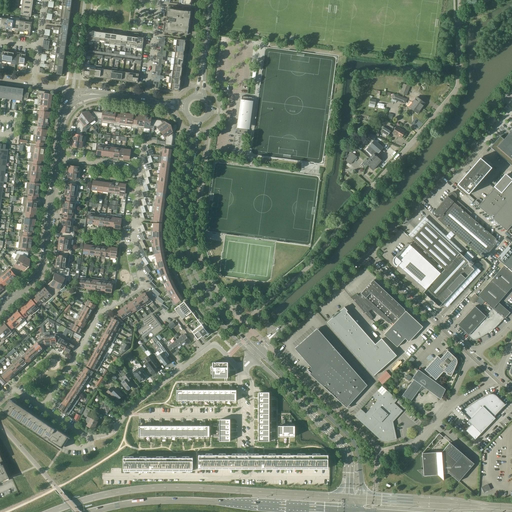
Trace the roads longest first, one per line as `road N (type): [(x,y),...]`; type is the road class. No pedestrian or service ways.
road 1 (residential): [(275,333),(255,311),(314,260),(455,92),(458,0)]
road 2 (primary): [(346,496),(153,488),(51,511)]
road 3 (tertiary): [(191,118),(178,231),(183,262),(205,304),(253,357)]
road 4 (primary): [(90,511),(168,500),(345,510)]
road 5 (tertiary): [(254,348),(207,295),(186,244),(200,120)]
road 6 (residential): [(43,409),(75,432),(103,437),(212,345),(240,370)]
road 7 (unclassified): [(363,253),(511,85)]
road 8 (tertiary): [(361,498),(351,437),(259,353)]
road 9 (tertiary): [(253,357),(339,440),(349,462),(346,496)]
road 10 (tertiary): [(0,309),(42,266),(56,157)]
road 11 (residential): [(43,409),(99,315),(143,284)]
road 12 (unclassified): [(473,356),(363,253)]
road 13 (primary): [(511,507),(361,498)]
road 14 (residential): [(102,476),(239,476)]
